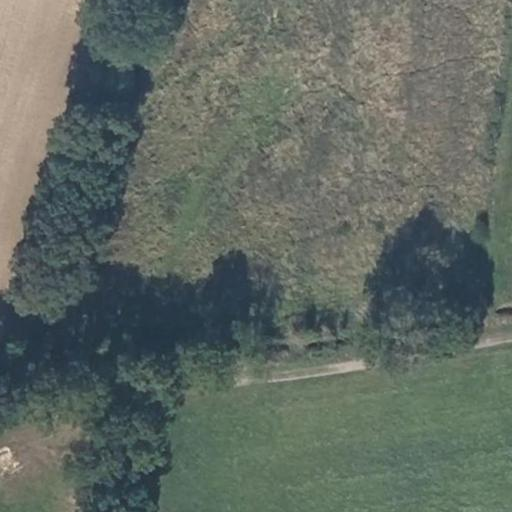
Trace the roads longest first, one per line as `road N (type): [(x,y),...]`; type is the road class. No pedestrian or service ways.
road 1 (unclassified): [(0,487),(40,430),(102,370),(279,255),(326,203),(369,145),(416,0)]
road 2 (unclassified): [(352,0),(326,90),(277,172),(94,345),(0,448)]
road 3 (track): [(511,335),(193,389)]
